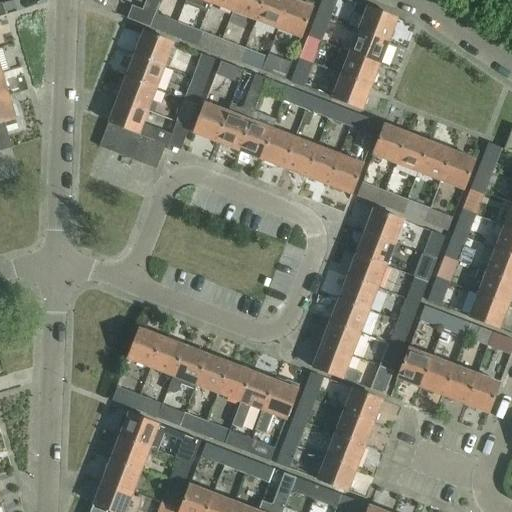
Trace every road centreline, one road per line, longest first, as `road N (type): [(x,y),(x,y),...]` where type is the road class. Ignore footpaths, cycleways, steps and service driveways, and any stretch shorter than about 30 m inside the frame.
road 1 (residential): [(140,270),(286,337),(325,229),(185,175),(175,196)]
road 2 (residential): [(61,261),(68,0)]
road 3 (residential): [(49,511),(61,261)]
road 4 (residential): [(511,65),(403,0)]
